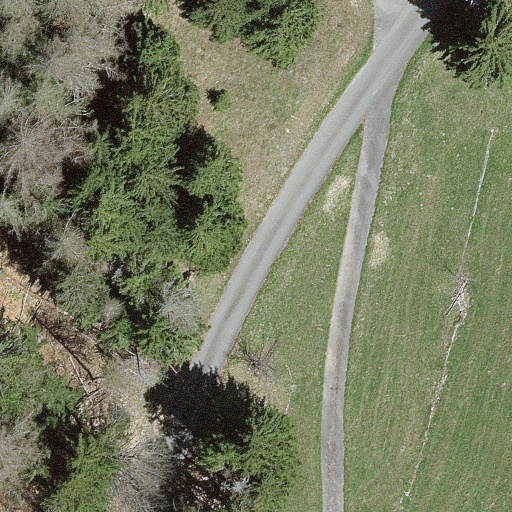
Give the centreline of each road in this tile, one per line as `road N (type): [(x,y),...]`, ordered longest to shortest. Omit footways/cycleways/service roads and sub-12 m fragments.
road 1 (unclassified): [(439,0),(294,202),(212,371),(162,511)]
road 2 (track): [(399,54),(341,358),(338,511)]
